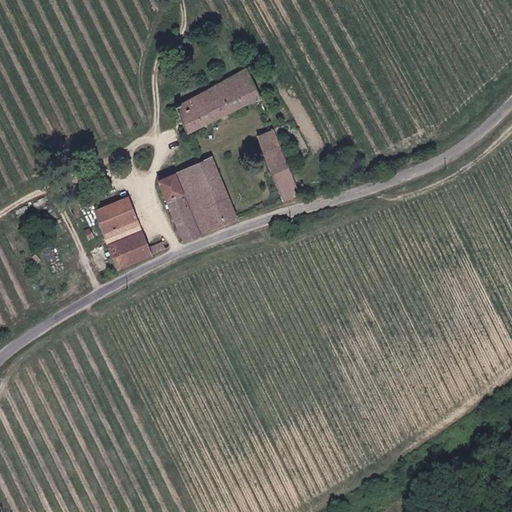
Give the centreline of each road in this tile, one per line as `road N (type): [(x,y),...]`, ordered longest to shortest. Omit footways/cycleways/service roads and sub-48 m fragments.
road 1 (unclassified): [(0,358),(92,297),(177,256),(418,170),(455,151),(511,102)]
road 2 (track): [(180,0),(185,23),(159,66),(155,122),(139,148),(0,219)]
